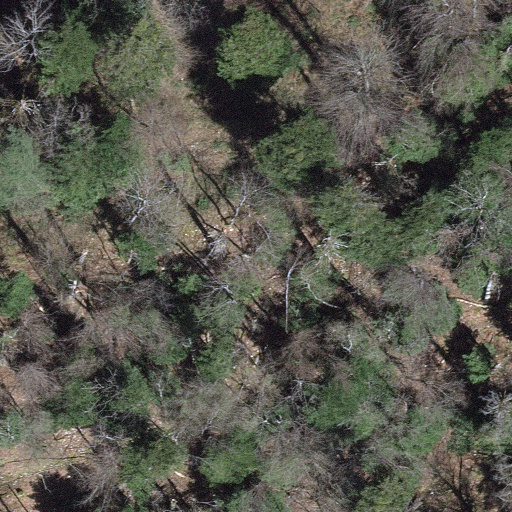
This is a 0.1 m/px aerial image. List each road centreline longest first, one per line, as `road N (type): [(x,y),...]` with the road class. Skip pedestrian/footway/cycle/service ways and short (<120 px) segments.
road 1 (track): [(0,240),(68,236),(235,183),(485,0)]
road 2 (track): [(0,77),(208,90),(401,68)]
